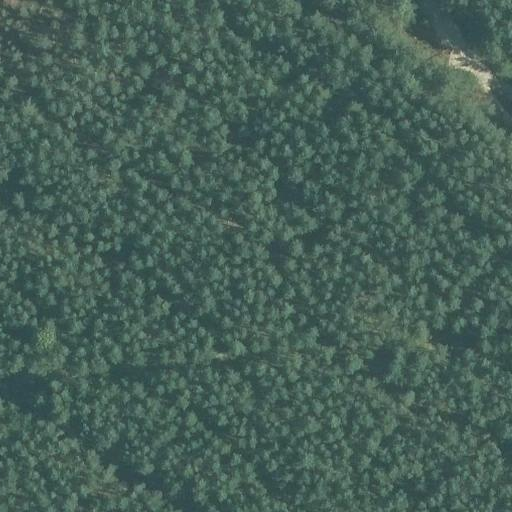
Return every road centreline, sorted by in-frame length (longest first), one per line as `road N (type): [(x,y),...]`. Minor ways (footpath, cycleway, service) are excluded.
road 1 (track): [(427,0),(478,68),(398,100),(373,161),(375,221),(361,300),(323,332),(246,353),(0,385)]
road 2 (track): [(0,389),(183,511)]
